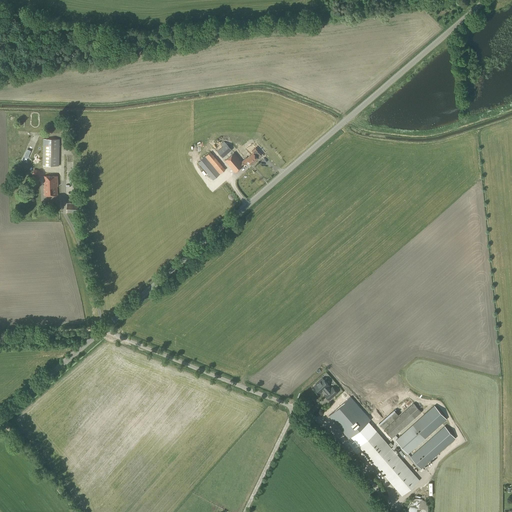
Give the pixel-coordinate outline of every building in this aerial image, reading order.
[(59,166),(59,160),(60,139),(43,139),(43,160),(43,165),(59,166)] [(222,158),(232,150),(226,143),(217,151),(222,158)] [(245,164),(249,161),(252,164),(258,158),(261,154),(256,148),(252,151),(253,153),(247,158),(246,157),(242,161),(234,152),(225,160),(235,173),(245,164)] [(213,180),(225,170),(212,154),(210,152),(198,162),(213,180)] [(39,181),(43,173),(34,169),(32,174),(37,176),(35,179),(39,181)] [(44,195),(58,195),(57,184),(58,184),(57,176),(44,176),(44,184),(44,195)] [(81,214),(81,204),(67,203),(67,213),(81,214)] [(323,379),(314,386),(320,393),(323,390),(326,393),(325,394),(329,400),(339,391),(334,386),(331,389),(328,386),(329,385),(323,379)] [(354,413),(358,417),(373,403),(370,399),(354,413)] [(392,439),(422,412),(414,403),(384,430),(392,439)] [(408,454),(425,439),(447,419),(434,405),(413,425),(395,440),(408,454)] [(328,419),(344,435),(355,425),(345,415),(344,417),(337,410),(328,419)] [(399,415),(394,410),(378,423),(383,429),(399,415)] [(350,436),(359,446),(403,495),(421,479),(376,430),(367,421),(350,436)] [(421,469),(455,438),(444,426),(410,457),(421,469)] [(427,511),(428,510),(427,507),(427,506),(426,504),(425,502),(423,501),(421,500),(419,499),(417,499),(414,500),(413,500),(411,501),(410,503),(408,504),(407,506),(407,508),(407,510),(407,511),(406,511),(427,511)]
